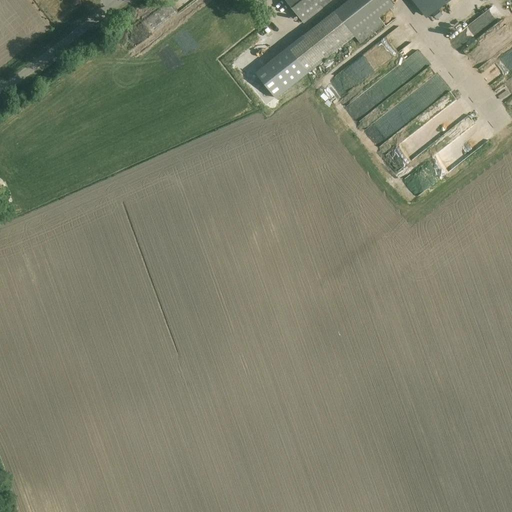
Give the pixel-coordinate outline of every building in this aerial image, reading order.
[(332,0),(285,0),(303,23),(332,0)] [(393,5),(389,0),(348,0),(287,48),(307,74),(354,37),(359,43),(383,24),(378,18),(393,5)] [(414,0),(427,15),(445,0),(414,0)] [(156,32),(147,21),(130,36),(139,47),(156,32)] [(413,41),(404,27),(365,52),(375,66),(413,41)] [(413,42),(401,54),(408,60),(419,48),(413,42)] [(367,61),(341,75),(349,90),(375,76),(367,61)]
